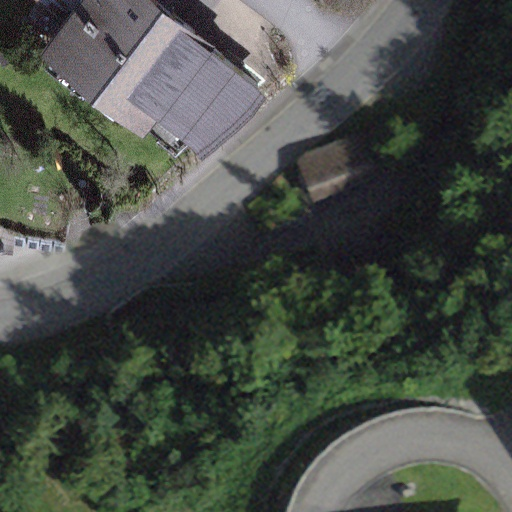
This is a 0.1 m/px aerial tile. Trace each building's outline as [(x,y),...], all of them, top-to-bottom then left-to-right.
[(92,0),(56,49),(90,75),(95,70),(130,98),(124,103),(180,147),(258,79),(198,31),(196,34),(168,11),(173,3),(169,0),(92,0)] [(0,49),(3,57),(18,51),(14,43),(0,48),(0,49)] [(67,235),(89,86),(0,72),(0,235),(0,236),(2,226),(67,235)] [(316,199),(374,177),(358,135),(300,158),(316,199)] [(17,511),(0,492),(0,511),(17,511)]
